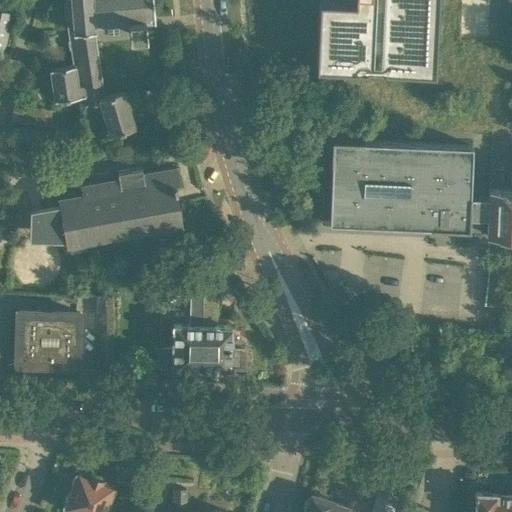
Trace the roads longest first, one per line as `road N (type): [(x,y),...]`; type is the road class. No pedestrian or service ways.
road 1 (unclassified): [(301,422),(318,389),(219,117),(208,0)]
road 2 (unclassified): [(51,410),(301,422)]
road 3 (unclassified): [(301,422),(452,431)]
road 4 (residential): [(31,0),(0,133)]
